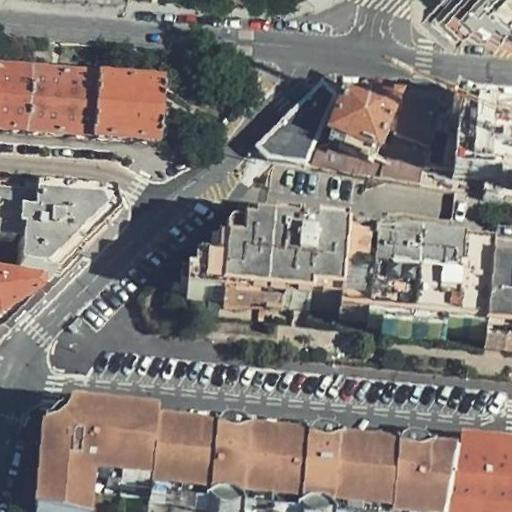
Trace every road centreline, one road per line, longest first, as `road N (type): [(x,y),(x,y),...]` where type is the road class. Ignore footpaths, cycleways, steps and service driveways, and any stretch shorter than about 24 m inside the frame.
road 1 (residential): [(511,421),(55,386)]
road 2 (residential): [(326,51),(0,25)]
road 3 (residential): [(198,180),(27,338),(15,377)]
road 4 (residential): [(0,162),(198,180)]
road 5 (residential): [(511,67),(326,51)]
road 6 (residential): [(326,51),(198,180)]
